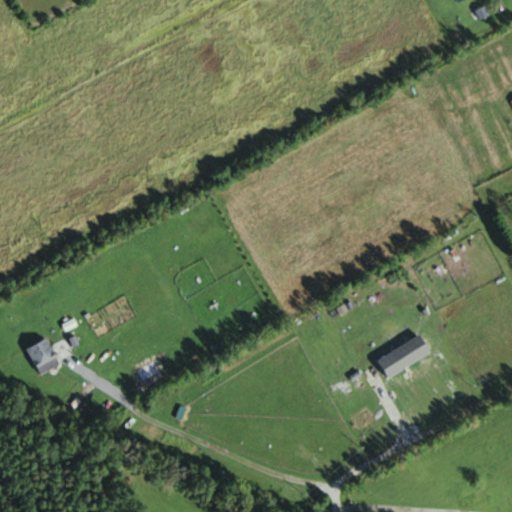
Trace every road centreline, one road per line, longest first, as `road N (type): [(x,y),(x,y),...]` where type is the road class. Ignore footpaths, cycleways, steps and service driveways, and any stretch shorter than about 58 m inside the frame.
road 1 (residential): [(337,495),(138,414),(69,362)]
road 2 (residential): [(337,511),(347,477),(511,389)]
